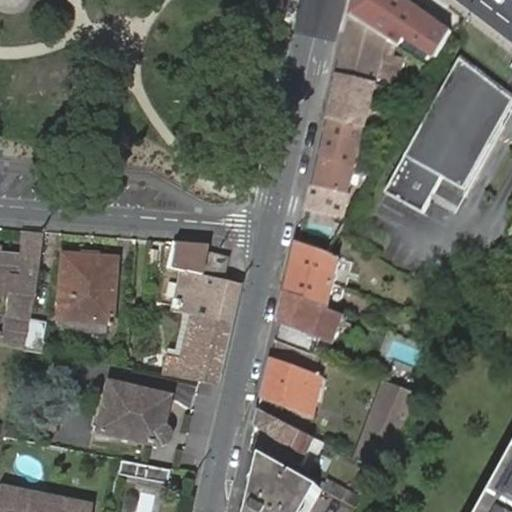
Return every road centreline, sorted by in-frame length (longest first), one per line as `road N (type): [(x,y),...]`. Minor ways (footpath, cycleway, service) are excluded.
road 1 (tertiary): [(273,229),(211,511)]
road 2 (residential): [(0,210),(273,229)]
road 3 (tertiary): [(323,0),(273,229)]
